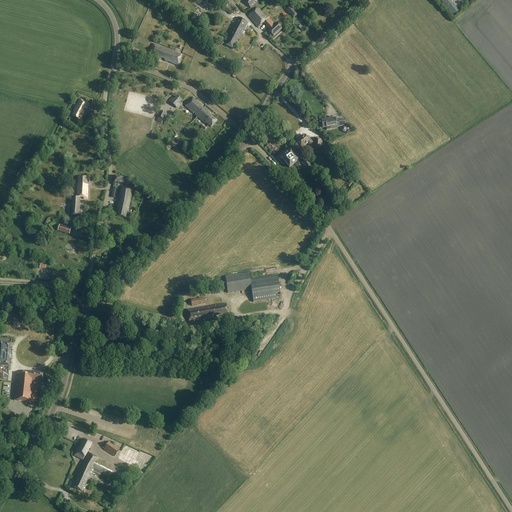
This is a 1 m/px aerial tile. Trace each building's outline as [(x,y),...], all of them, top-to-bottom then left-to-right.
[(251,9),(258,0),(244,0),(243,2),(251,9)] [(445,0),(442,3),(454,16),(459,11),(449,0),(445,0)] [(445,18),(448,15),(437,2),(434,4),(445,18)] [(224,9),(231,14),(233,10),(227,5),(224,9)] [(286,11),(289,14),(290,13),(294,18),(298,13),(291,6),(289,8),(286,11)] [(145,9),(141,7),(130,30),(138,34),(140,31),(145,33),(151,21),(141,17),(145,9)] [(248,16),(258,28),(264,23),(269,29),(268,30),(273,37),(282,29),(275,22),(274,23),(269,18),(268,18),(266,16),(265,17),(258,8),(248,16)] [(238,18),(227,37),(227,38),(225,37),(224,41),(227,42),(225,45),(234,49),(238,40),(239,40),(248,24),(247,24),(248,23),(238,18)] [(149,55),(161,60),(162,58),(165,59),(164,61),(177,66),(181,56),(153,44),(149,55)] [(132,51),(129,57),(141,62),(144,54),(138,52),(133,50),(132,51)] [(177,97),(171,104),(175,107),(181,100),(177,97)] [(188,110),(197,118),(202,112),(201,111),(203,109),(202,108),(203,108),(197,102),(197,103),(192,99),(185,106),(189,110),(188,110)] [(79,121),(85,112),(83,111),(85,109),(86,110),(89,105),(80,100),(74,111),(74,112),(72,117),(79,121)] [(202,112),(197,118),(205,124),(206,123),(211,128),(217,121),(210,115),(211,114),(206,110),(205,110),(203,109),(201,111),(202,112)] [(160,111),(158,117),(164,120),(166,114),(160,111)] [(321,120),(321,123),(322,129),(326,128),(330,127),(331,127),(336,126),(336,127),(341,127),(340,126),(339,120),(335,120),(335,117),(321,120)] [(296,142),(302,150),(308,145),(309,146),(312,144),(307,138),(306,139),(303,135),(296,142)] [(314,138),(314,147),(322,148),(322,141),(319,140),(319,139),(314,138)] [(297,168),(300,165),(297,162),(298,161),(290,152),(279,162),(282,165),(285,163),(289,169),(294,164),(297,168)] [(327,157),(336,166),(339,163),(331,154),(327,157)] [(302,163),(308,171),(312,167),(306,160),(302,163)] [(89,185),(89,178),(79,177),(78,184),(77,184),(77,197),(72,197),(71,217),(79,217),(80,197),(84,197),(84,199),(87,199),(88,185),(89,185)] [(116,210),(117,210),(118,210),(118,211),(116,217),(117,217),(125,219),(127,212),(127,213),(131,195),(130,195),(132,190),(122,188),(121,188),(119,198),(119,199),(120,199),(119,202),(118,202),(116,210)] [(59,226),(58,231),(69,235),(71,229),(59,226)] [(64,280),(65,274),(54,272),(53,280),(56,281),(56,279),(64,280)] [(228,293),(250,289),(253,302),(276,298),(275,293),(279,293),(276,275),(249,280),(248,273),(225,277),(226,285),(227,289),(228,293)] [(189,301),(189,304),(192,304),(192,306),(206,304),(205,297),(191,299),(191,300),(189,301)] [(216,317),(215,316),(227,314),(226,304),(187,310),(188,321),(201,320),(201,318),(204,317),(204,319),(216,317)] [(8,379),(12,340),(0,339),(0,377),(3,378),(8,379)] [(42,381),(43,373),(24,372),(23,375),(16,374),(14,401),(34,402),(35,389),(34,387),(31,387),(32,381),(42,381)] [(74,456),(83,461),(92,444),(83,440),(74,456)] [(104,450),(114,456),(119,449),(109,442),(104,450)] [(107,459),(109,455),(96,449),(94,454),(107,459)] [(112,480),(118,469),(99,459),(88,453),(79,471),(80,472),(72,487),(82,492),(87,480),(88,481),(90,477),(94,471),(112,480)] [(129,476),(124,474),(119,485),(124,487),(129,476)]
